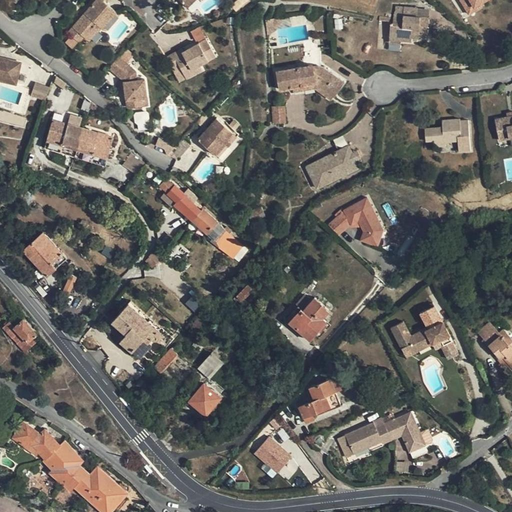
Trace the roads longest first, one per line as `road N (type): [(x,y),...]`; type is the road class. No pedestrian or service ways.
road 1 (tertiary): [(203,495),(159,457),(0,267)]
road 2 (tertiary): [(477,511),(418,496),(264,508),(203,495)]
road 3 (residential): [(156,496),(0,375)]
road 4 (residential): [(511,71),(386,87)]
